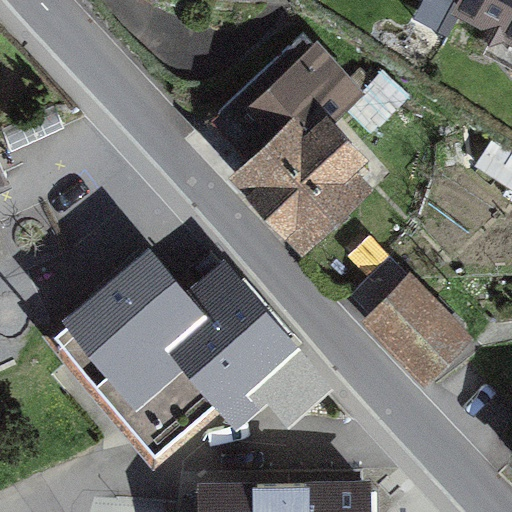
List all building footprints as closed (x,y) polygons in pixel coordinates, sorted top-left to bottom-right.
[(511,0),(454,0),(450,10),(511,38),(511,0)] [(296,91),(228,165),(320,249),(388,176),(296,91)] [(148,255),(56,334),(87,371),(86,373),(154,453),(224,394),(239,412),(268,388),(289,412),(321,385),(276,332),(224,270),(188,301),(148,255)] [(395,266),(346,313),(417,387),(466,339),(395,266)] [(511,428),(498,445),(511,456),(511,428)] [(365,511),(365,483),(216,485),(215,511),(365,511)]
